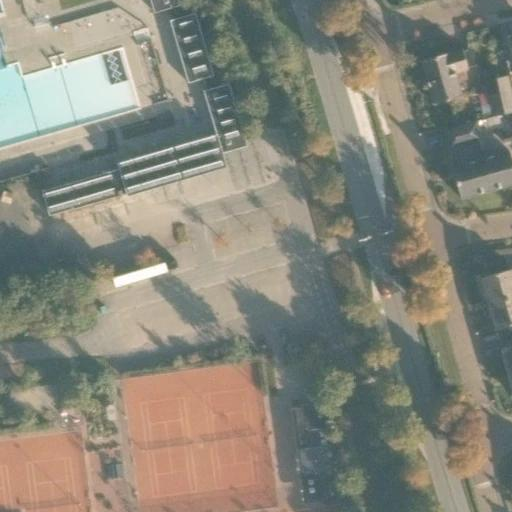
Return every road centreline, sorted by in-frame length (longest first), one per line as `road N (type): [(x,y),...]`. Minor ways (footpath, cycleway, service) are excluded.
road 1 (primary): [(456,511),(304,0)]
road 2 (unclassified): [(0,353),(106,343),(122,362),(323,303)]
road 3 (residential): [(429,244),(372,34)]
road 4 (residential): [(489,440),(429,244)]
road 5 (residential): [(372,34),(511,0)]
